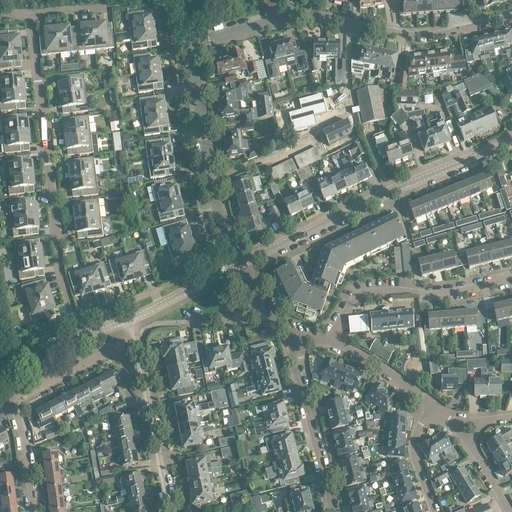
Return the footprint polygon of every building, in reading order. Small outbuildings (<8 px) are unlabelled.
[(358,0),(360,9),(372,8),(370,0),(358,0)] [(415,0),(402,0),(403,6),(399,6),(399,15),(416,14),(415,0)] [(415,0),(416,14),(431,13),(430,0),(415,0)] [(443,0),(430,0),(431,13),(444,12),(443,0)] [(443,0),(444,12),(462,11),(461,2),(457,2),(457,0),(443,0)] [(127,14),(129,33),(155,28),(153,17),(143,19),(142,12),(127,14)] [(104,24),(93,25),(95,51),(114,49),(112,33),(106,34),(104,24)] [(76,37),(77,52),(95,51),(93,25),(81,27),(82,36),(76,37)] [(68,28),(57,29),(59,54),(77,52),(76,37),(69,38),(68,28)] [(57,29),(45,30),(45,40),(39,41),(40,56),(59,54),(57,29)] [(129,33),(132,51),(148,49),(147,42),(156,41),(155,29),(129,33)] [(511,32),(511,30),(501,33),(505,51),(509,50),(508,47),(511,45),(511,32)] [(0,32),(0,51),(19,50),(18,38),(8,39),(8,32),(0,32)] [(505,51),(501,33),(490,36),(494,50),(500,49),(501,52),(505,51)] [(483,53),(487,52),(494,50),(490,36),(480,38),(483,53)] [(480,38),(469,41),(471,50),(464,52),(467,64),(474,62),(472,55),(479,54),(483,53),(480,38)] [(282,44),(280,44),(284,60),(285,60),(286,66),(287,68),(296,65),(297,70),(307,68),(304,57),(298,59),(295,49),(293,41),(287,42),(286,41),(282,42),(282,44)] [(318,71),(316,61),(326,61),(325,41),(319,41),(317,42),(313,42),(313,61),(308,62),(310,73),(318,71)] [(334,42),(333,41),(325,41),(326,61),(335,61),(335,85),(345,85),(345,61),(339,61),(339,42),(334,42)] [(286,66),(285,60),(284,60),(280,44),(279,44),(278,43),(274,44),(274,46),(268,47),(271,55),(270,55),(271,61),(265,63),(270,80),(280,78),(277,68),(286,66)] [(373,49),(368,48),(367,50),(361,48),(358,63),(351,62),(351,74),(362,76),(363,70),(369,72),(370,66),(373,49)] [(381,73),(382,68),(385,53),(379,52),(379,51),(373,49),(370,66),(376,67),(376,72),(378,72),(381,73)] [(19,50),(0,51),(0,70),(12,69),(11,62),(21,62),(19,50)] [(451,60),(450,51),(436,53),(438,71),(446,70),(446,72),(456,71),(456,73),(465,71),(463,58),(454,59),(455,60),(451,60)] [(232,71),(233,71),(242,69),(243,71),(247,70),(248,75),(257,73),(255,64),(245,66),(244,61),(243,61),(241,52),(236,54),(236,52),(230,54),(230,55),(229,55),(229,56),(228,56),(231,69),(232,68),(232,71)] [(385,53),(382,68),(388,69),(386,80),(392,81),(397,56),(392,55),(392,53),(386,52),(386,53),(385,53)] [(490,58),(489,58),(487,52),(483,53),(484,60),(486,67),(492,66),(490,58)] [(432,74),(432,72),(438,71),(436,53),(422,55),(425,73),(425,75),(432,74)] [(133,57),(135,75),(161,72),(159,60),(149,61),(148,55),(133,57)] [(419,76),(418,74),(425,73),(422,55),(409,57),(410,66),(407,66),(409,77),(419,76)] [(228,56),(222,57),(223,60),(214,62),(215,64),(213,64),(215,70),(216,69),(217,75),(225,73),(226,73),(230,72),(231,74),(229,75),(229,77),(224,78),(225,84),(235,82),(233,71),(232,71),(232,68),(231,69),(228,56)] [(161,72),(135,75),(138,94),(154,92),(153,85),(162,84),(161,72)] [(0,74),(0,93),(24,91),(23,79),(13,80),(12,74),(0,74)] [(405,90),(407,74),(400,74),(398,89),(405,90)] [(470,97),(492,88),(479,74),(463,81),(470,97)] [(59,85),(60,97),(85,94),(83,75),(68,77),(69,84),(59,85)] [(232,91),(226,92),(218,93),(219,99),(218,100),(218,103),(220,104),(220,106),(236,104),(236,103),(240,103),(240,102),(242,102),(241,93),(247,92),(246,82),(231,84),(232,91)] [(464,83),(451,89),(452,92),(454,97),(457,105),(460,112),(462,115),(471,112),(463,94),(468,92),(464,83)] [(312,88),(302,90),(304,96),(314,93),(312,88)] [(384,121),(377,88),(356,92),(360,114),(353,115),(356,132),(364,130),(363,125),(384,121)] [(394,106),(418,106),(418,90),(394,90),(394,106)] [(24,91),(0,93),(0,108),(0,113),(16,111),(15,104),(25,103),(24,91)] [(452,92),(447,95),(441,97),(446,109),(451,107),(457,105),(454,97),(452,92)] [(85,94),(60,97),(62,109),(71,107),(72,114),(88,112),(85,94)] [(321,96),(299,103),(301,112),(302,117),(313,114),(314,118),(326,114),(321,96)] [(154,98),(139,100),(141,118),(167,115),(165,103),(155,104),(154,98)] [(243,112),(239,113),(240,116),(241,122),(251,121),(273,118),(271,99),(256,101),(257,110),(243,112)] [(236,104),(220,106),(220,107),(219,108),(219,111),(221,112),(222,118),(229,117),(240,116),(239,113),(243,112),(243,109),(241,110),(240,103),(236,103),(236,104)] [(474,137),(498,127),(490,108),(467,117),(469,122),(467,123),(474,137)] [(401,110),(397,114),(404,124),(409,120),(406,116),(405,115),(401,110)] [(301,112),(289,116),(294,134),(317,127),(314,118),(313,114),(302,117),(301,112)] [(397,114),(392,118),(399,128),(404,124),(397,114)] [(141,118),(144,137),(159,135),(159,128),(168,126),(167,115),(141,118)] [(437,149),(443,147),(443,145),(449,143),(442,121),(444,121),(442,115),(435,117),(437,121),(430,123),(432,131),(431,132),(437,149)] [(1,117),(3,136),(28,133),(27,121),(17,122),(16,116),(1,117)] [(64,126),(65,138),(90,135),(88,117),(73,119),(74,125),(64,126)] [(467,123),(469,122),(467,117),(463,119),(459,120),(456,122),(464,142),(474,137),(467,123)] [(251,121),(241,122),(242,129),(231,130),(231,131),(224,132),(225,138),(223,139),(224,142),(225,142),(226,144),(241,142),(240,133),(253,131),(251,121)] [(346,122),(323,133),(333,154),(359,141),(355,133),(352,134),(346,122)] [(431,132),(425,134),(424,131),(422,132),(418,122),(412,124),(414,130),(416,130),(424,151),(430,149),(431,151),(437,149),(431,132)] [(3,136),(5,154),(20,153),(19,146),(29,145),(28,133),(3,136)] [(400,160),(402,160),(402,161),(407,159),(407,158),(412,156),(407,141),(406,141),(403,133),(398,135),(401,143),(395,145),(400,160)] [(90,135),(65,138),(67,150),(76,149),(77,156),(93,154),(90,135)] [(320,135),(314,138),(318,146),(324,143),(320,135)] [(400,160),(395,145),(389,148),(386,139),(375,143),(381,159),(386,157),(389,165),(394,163),(395,164),(400,162),(399,161),(400,160)] [(145,142),(147,161),(173,157),(171,146),(161,147),(160,140),(145,142)] [(258,157),(254,148),(246,150),(245,142),(241,142),(226,144),(226,146),(225,147),(225,150),(226,151),(227,156),(235,155),(235,156),(245,155),(248,161),(258,157)] [(364,155),(359,145),(348,151),(350,157),(356,154),(358,158),(364,155)] [(294,158),(299,170),(322,159),(316,148),(294,158)] [(5,159),(7,178),(32,175),(31,163),(21,164),(21,157),(5,159)] [(147,161),(150,179),(165,177),(165,171),(174,169),(173,157),(147,161)] [(69,168),(70,180),(95,177),(93,159),(78,160),(78,167),(69,168)] [(291,160),(269,171),(274,182),(297,171),(291,160)] [(369,179),(362,166),(356,169),(353,162),(347,165),(348,166),(357,185),(369,179)] [(266,165),(255,168),(256,174),(268,171),(266,165)] [(339,177),(346,190),(357,185),(348,166),(344,168),(344,169),(337,173),(339,177)] [(312,177),(307,167),(302,170),(306,180),(312,177)] [(335,196),(346,190),(339,177),(337,173),(330,176),(327,169),(323,171),(325,176),(335,196)] [(296,172),(301,182),(306,180),(302,170),(296,172)] [(7,178),(9,196),(24,195),(24,188),(33,187),(32,175),(7,178)] [(492,190),(486,175),(474,179),(481,195),(492,190)] [(252,194),(256,193),(251,176),(237,180),(239,185),(233,186),(233,187),(231,188),(233,194),(235,193),(237,199),(252,194)] [(321,179),(314,182),(317,187),(323,201),(335,196),(325,176),(321,179)] [(506,186),(503,176),(498,178),(501,188),(506,186)] [(95,177),(70,180),(72,192),(81,191),(82,197),(98,196),(95,177)] [(481,195),(474,179),(463,184),(469,199),(481,195)] [(274,182),(268,185),(273,196),(279,193),(274,182)] [(166,183),(151,186),(155,205),(155,204),(180,199),(177,187),(168,189),(166,183)] [(469,199),(463,184),(452,188),(458,204),(469,199)] [(313,206),(303,187),(292,193),(294,197),(301,212),(313,206)] [(458,204),(452,188),(441,193),(447,208),(458,204)] [(499,192),(503,202),(508,201),(504,190),(499,192)] [(447,208),(441,193),(430,197),(436,213),(447,208)] [(255,206),(252,199),(254,199),(252,194),(237,199),(240,211),(255,206)] [(294,197),(289,199),(290,200),(283,203),(290,217),(301,212),(294,197)] [(436,213),(430,197),(419,202),(425,217),(436,213)] [(25,199),(9,201),(11,219),(36,217),(35,205),(26,206),(25,199)] [(155,204),(160,223),(175,219),(173,212),(183,210),(180,199),(155,204)] [(74,210),(75,222),(100,219),(98,200),(83,202),(83,209),(74,210)] [(511,211),(508,201),(503,202),(506,212),(511,211)] [(408,206),(414,221),(425,217),(419,202),(408,206)] [(258,213),(257,213),(255,206),(240,211),(244,223),(259,218),(258,213)] [(489,208),(486,209),(487,212),(488,211),(488,214),(490,219),(500,216),(499,211),(490,213),(489,208)] [(271,214),(275,224),(282,221),(277,211),(271,214)] [(478,217),(480,222),(490,219),(488,214),(478,217)] [(36,217),(11,219),(13,238),(29,236),(28,230),(38,229),(36,217)] [(292,266),(286,269),(273,275),(285,302),(288,301),(290,304),(293,305),(292,308),(320,317),(330,288),(335,290),(344,266),(405,237),(395,217),(326,251),(314,283),(319,285),(319,287),(319,288),(318,289),(318,291),(317,292),(316,293),(303,288),(292,266)] [(244,223),(247,235),(248,234),(249,236),(255,234),(254,233),(265,229),(263,221),(261,222),(259,218),(244,223)] [(477,223),(475,218),(465,221),(467,226),(477,223)] [(100,219),(75,222),(77,234),(86,232),(87,239),(103,237),(100,219)] [(455,224),(457,229),(467,226),(465,221),(455,224)] [(191,239),(188,227),(179,230),(177,224),(155,230),(157,238),(164,236),(167,246),(191,239)] [(454,229),(453,224),(442,227),(444,232),(454,229)] [(432,231),(434,236),(444,232),(442,227),(432,231)] [(191,239),(167,246),(174,270),(189,265),(185,253),(195,250),(191,239)] [(14,244),(16,262),(42,259),(40,247),(30,248),(29,241),(14,244)] [(511,258),(511,245),(511,242),(499,245),(503,261),(511,258)] [(462,245),(456,246),(459,257),(462,267),(468,266),(468,269),(479,266),(476,251),(465,254),(462,245)] [(503,261),(499,245),(487,248),(491,264),(503,261)] [(487,248),(476,251),(479,266),(491,264),(487,248)] [(126,257),(133,281),(145,277),(142,268),(148,266),(144,251),(126,257)] [(456,268),(454,258),(453,253),(440,256),(444,272),(456,269),(456,268)] [(429,259),(433,275),(444,272),(440,256),(429,259)] [(126,257),(108,262),(112,277),(119,275),(122,284),(133,281),(126,257)] [(16,262),(19,281),(35,278),(34,272),(43,270),(42,259),(16,262)] [(417,262),(421,277),(433,275),(429,259),(417,262)] [(86,269),(93,293),(104,289),(102,280),(108,278),(104,263),(86,269)] [(86,269),(68,274),(72,289),(79,287),(81,296),(93,293),(86,269)] [(36,283),(21,287),(26,305),(50,298),(47,287),(37,289),(36,283)] [(50,298),(26,305),(31,323),(46,319),(44,312),(54,309),(50,298)] [(504,304),(492,307),(496,322),(507,320),(504,304)] [(413,328),(411,310),(370,315),(372,333),(413,328)] [(464,328),(477,327),(475,312),(463,313),(464,328)] [(464,328),(463,313),(451,314),(452,329),(464,328)] [(452,329),(451,314),(439,315),(440,330),(452,329)] [(428,321),(423,322),(424,336),(434,335),(434,331),(440,330),(439,315),(427,316),(428,321)] [(349,318),(350,334),(369,332),(367,316),(349,318)] [(9,326),(3,329),(5,335),(11,333),(9,326)] [(413,328),(416,359),(425,358),(421,328),(413,328)] [(187,356),(192,355),(197,354),(195,344),(180,347),(179,340),(170,342),(171,349),(161,350),(162,352),(161,353),(162,356),(163,357),(163,359),(165,358),(166,360),(186,356),(187,356)] [(393,350),(376,340),(369,352),(387,362),(393,350)] [(253,367),(272,362),(271,359),(274,359),(273,357),(274,356),(273,353),(272,352),(269,343),(250,348),(253,362),(252,363),(253,367)] [(243,363),(241,354),(229,357),(227,348),(223,349),(222,348),(219,349),(218,350),(216,350),(220,368),(226,367),(226,370),(238,368),(237,366),(239,365),(243,364),(243,363)] [(220,368),(216,350),(215,350),(214,350),(211,350),(210,351),(206,352),(207,360),(201,361),(204,375),(215,373),(214,369),(220,368)] [(187,361),(187,356),(186,356),(166,360),(167,364),(166,365),(166,369),(168,369),(168,371),(185,367),(184,362),(187,361)] [(327,384),(329,379),(331,380),(337,365),(325,360),(319,375),(322,377),(321,381),(327,384)] [(467,373),(473,373),(473,370),(481,369),(481,371),(486,370),(486,360),(467,361),(467,373)] [(511,360),(501,361),(501,373),(511,373),(511,360)] [(255,370),(257,376),(274,372),(274,370),(275,369),(274,366),(273,365),(272,362),(253,367),(254,370),(255,370)] [(433,371),(432,363),(425,364),(427,376),(435,375),(434,370),(433,371)] [(335,382),(333,386),(339,388),(341,384),(343,385),(349,370),(337,365),(331,380),(335,382)] [(185,367),(168,371),(168,372),(167,373),(168,377),(169,377),(170,381),(190,377),(190,372),(186,373),(185,367)] [(346,391),(352,393),(354,389),(356,390),(362,374),(349,370),(343,385),(347,387),(346,391)] [(440,385),(440,391),(457,391),(457,385),(465,385),(465,371),(457,371),(457,370),(448,371),(448,377),(440,377),(435,377),(435,385),(440,385)] [(257,376),(249,378),(252,389),(258,387),(277,382),(276,378),(277,377),(276,374),(275,373),(274,372),(257,376)] [(106,397),(113,394),(111,389),(116,386),(110,375),(103,378),(101,378),(99,379),(98,381),(97,381),(106,397)] [(495,376),(492,377),(486,377),(487,397),(500,396),(500,381),(495,381),(495,376)] [(191,381),(190,377),(170,381),(170,384),(170,386),(170,390),(172,390),(172,391),(189,388),(188,382),(191,381)] [(487,397),(486,377),(481,378),(481,377),(481,382),(474,382),(474,397),(487,397)] [(102,399),(105,405),(108,403),(106,397),(97,381),(85,387),(93,404),(102,399)] [(261,390),(262,397),(280,392),(279,391),(280,389),(279,386),(278,385),(277,382),(258,387),(252,389),(246,390),(247,394),(261,390)] [(370,407),(372,403),(376,406),(386,392),(375,384),(365,398),(367,399),(364,403),(370,407)] [(73,393),(73,394),(81,409),(81,410),(89,406),(91,410),(94,415),(98,413),(95,408),(93,404),(85,387),(78,391),(77,390),(74,392),(73,393)] [(175,413),(176,414),(177,417),(209,411),(228,408),(223,389),(210,391),(212,402),(207,403),(207,405),(193,408),(193,403),(175,407),(175,408),(174,410),(175,413)] [(396,400),(386,392),(376,406),(379,408),(377,412),(382,416),(385,412),(387,413),(396,400)] [(77,417),(83,414),(81,409),(73,394),(60,400),(66,412),(73,408),(77,417)] [(54,418),(66,412),(60,400),(53,403),(52,403),(49,404),(49,406),(48,406),(54,418)] [(324,404),(328,417),(344,413),(343,408),(347,407),(346,401),(341,402),(341,400),(324,404)] [(114,407),(116,413),(126,409),(124,403),(114,407)] [(264,419),(268,418),(286,414),(284,407),(283,406),(282,403),(270,406),(269,405),(263,407),(261,408),(261,407),(255,409),(256,415),(262,413),(264,419)] [(41,424),(54,418),(48,406),(35,413),(38,418),(37,419),(39,422),(40,423),(41,424)] [(197,424),(202,423),(201,417),(209,415),(209,411),(177,417),(178,421),(177,422),(177,426),(179,427),(179,428),(197,424)] [(347,426),(347,424),(351,423),(349,416),(345,417),(344,413),(328,417),(331,430),(347,426)] [(116,433),(130,430),(129,425),(130,424),(129,421),(128,420),(128,418),(122,419),(121,414),(107,418),(111,434),(116,433)] [(288,425),(287,420),(288,419),(286,414),(268,418),(264,419),(266,425),(260,427),(260,428),(254,430),(256,439),(268,436),(267,431),(269,430),(269,431),(276,429),(275,428),(288,425)] [(389,417),(389,422),(384,422),(384,428),(388,428),(388,430),(405,432),(406,418),(389,417)] [(212,427),(198,430),(197,424),(179,428),(179,429),(178,430),(179,433),(180,434),(181,438),(213,432),(212,427)] [(44,434),(46,440),(62,435),(59,429),(44,434)] [(0,445),(8,441),(2,430),(0,430),(0,445)] [(130,431),(130,430),(116,433),(118,444),(133,441),(132,436),(132,435),(131,432),(130,431)] [(353,430),(349,432),(348,430),(332,434),(335,446),(351,442),(350,437),(354,436),(353,430)] [(404,445),(405,432),(388,430),(388,435),(383,434),(383,441),(387,441),(387,444),(404,445)] [(492,456),(505,447),(502,441),(511,435),(508,430),(493,439),(494,440),(486,445),(492,456)] [(183,448),(201,445),(199,439),(212,437),(213,439),(220,437),(219,431),(213,432),(181,438),(182,441),(181,443),(181,446),(183,447),(183,448)] [(451,453),(448,449),(450,448),(441,433),(431,440),(440,454),(443,452),(445,456),(451,453)] [(245,442),(244,435),(237,437),(239,443),(245,442)] [(276,451),(294,446),(293,443),(293,442),(293,439),(291,438),(291,436),(273,441),(275,446),(267,448),(268,453),(276,451)] [(219,448),(235,445),(233,437),(218,440),(219,448)] [(439,460),(437,456),(440,454),(431,440),(420,447),(420,449),(428,462),(430,461),(432,464),(439,460)] [(133,442),(133,441),(118,444),(121,455),(135,453),(134,448),(134,446),(134,443),(133,442)] [(354,454),(354,452),(358,451),(357,445),(352,446),(351,442),(335,446),(338,458),(354,454)] [(492,456),(498,466),(511,458),(511,457),(511,443),(505,447),(492,456)] [(382,454),(386,455),(386,457),(402,458),(404,445),(387,444),(387,448),(382,447),(382,454)] [(279,461),(296,457),(296,455),(297,454),(296,451),(294,450),(294,446),(276,451),(273,452),(276,462),(279,461)] [(221,458),(237,455),(235,447),(220,450),(221,458)] [(247,451),(240,453),(241,459),(248,458),(247,451)] [(44,466),(57,464),(56,453),(43,454),(44,466)] [(135,453),(121,455),(123,467),(137,464),(136,459),(136,457),(136,454),(135,453)] [(279,461),(281,471),(299,467),(298,463),(299,462),(298,459),(296,458),(296,457),(279,461)] [(203,461),(186,464),(186,466),(186,467),(186,470),(187,471),(188,475),(220,468),(219,464),(210,466),(209,458),(203,459),(203,461)] [(360,458),(356,459),(355,458),(339,462),(342,475),(359,470),(358,466),(362,465),(360,458)] [(446,458),(444,459),(447,464),(449,468),(454,465),(452,461),(451,459),(450,460),(449,459),(447,460),(446,458)] [(511,458),(498,466),(504,477),(511,472),(511,458)] [(388,467),(389,469),(384,471),(386,477),(391,476),(392,480),(408,475),(404,462),(388,467)] [(59,476),(57,464),(44,466),(46,478),(59,476)] [(112,474),(110,467),(98,469),(100,476),(112,474)] [(283,476),(285,487),(299,483),(297,478),(304,476),(303,475),(304,474),(303,470),(302,470),(302,468),(299,469),(299,467),(281,471),(273,473),(275,478),(283,476)] [(220,468),(188,475),(189,478),(188,479),(189,483),(190,483),(190,485),(212,481),(211,475),(221,473),(220,468)] [(450,477),(458,491),(472,483),(463,469),(450,477)] [(362,483),(361,481),(366,480),(364,474),(360,475),(359,470),(342,475),(346,487),(362,483)] [(433,478),(429,480),(434,491),(437,489),(437,490),(442,487),(440,482),(448,478),(444,472),(433,478)] [(0,488),(13,487),(11,475),(0,476),(0,488)] [(391,492),(395,490),(396,492),(412,487),(408,475),(392,480),(393,484),(389,485),(391,492)] [(61,487),(59,476),(46,478),(47,489),(61,487)] [(102,486),(113,483),(112,476),(100,478),(102,486)] [(122,491),(127,490),(142,488),(141,483),(141,481),(141,479),(140,477),(139,476),(120,480),(122,491)] [(212,481),(190,485),(190,486),(190,487),(190,491),(191,491),(192,495),(224,489),(223,484),(213,486),(212,481)] [(480,496),(472,483),(458,491),(467,504),(480,496)] [(0,490),(1,500),(15,498),(13,487),(0,488),(0,490)] [(62,499),(61,487),(47,489),(49,501),(62,499)] [(368,488),(363,489),(363,487),(347,491),(350,503),(366,499),(365,495),(369,494),(368,488)] [(395,504),(399,503),(400,505),(416,500),(412,487),(396,492),(397,496),(393,498),(395,504)] [(128,495),(122,497),(122,498),(123,503),(130,502),(144,499),(143,494),(143,493),(143,490),(142,489),(142,488),(127,490),(128,495)] [(216,501),(215,496),(225,494),(224,489),(192,495),(193,497),(190,498),(191,499),(190,500),(190,504),(192,505),(192,506),(216,501)] [(231,503),(249,498),(247,490),(229,495),(231,503)] [(287,501),(289,507),(310,502),(309,497),(310,495),(309,492),(307,491),(307,490),(291,494),(293,499),(287,501)] [(3,511),(16,510),(15,498),(1,500),(3,511)] [(53,511),(64,511),(62,499),(49,501),(50,511),(53,511)] [(145,501),(144,500),(144,499),(130,502),(131,511),(137,511),(146,510),(145,505),(146,504),(145,501)] [(365,511),(369,511),(369,509),(373,508),(371,502),(367,504),(366,499),(350,503),(352,511),(365,511)] [(289,511),(293,511),(296,511),(295,511),(313,511),(314,511),(313,507),(311,507),(310,502),(289,507),(289,511)]
